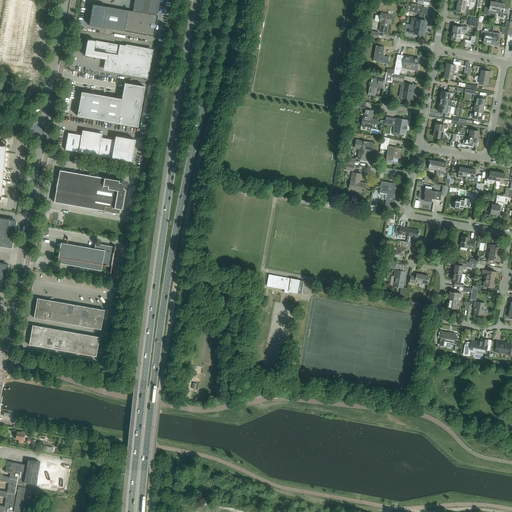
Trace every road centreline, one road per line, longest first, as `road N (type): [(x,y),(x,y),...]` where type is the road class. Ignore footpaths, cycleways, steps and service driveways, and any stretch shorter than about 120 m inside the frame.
road 1 (secondary): [(140,511),(165,292),(229,0)]
road 2 (secondary): [(200,0),(130,511)]
road 3 (unclassified): [(279,398),(195,409),(3,360)]
road 4 (unclassified): [(3,360),(42,131)]
road 5 (unclassified): [(42,131),(65,0)]
